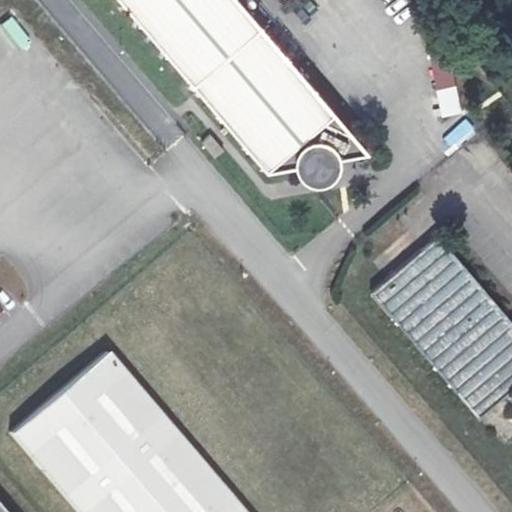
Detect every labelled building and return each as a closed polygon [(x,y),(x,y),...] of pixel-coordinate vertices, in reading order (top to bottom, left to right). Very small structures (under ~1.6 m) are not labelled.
[(242,0),(131,0),(272,165),(369,147),(242,0)] [(456,87),(438,90),(443,116),(461,112),(456,87)] [(482,177),(497,164),(478,141),(463,154),(482,177)] [(478,416),(506,392),(511,398),(511,321),(436,233),(370,291),(478,416)] [(76,511),(241,511),(104,351),(9,433),(76,511)]
